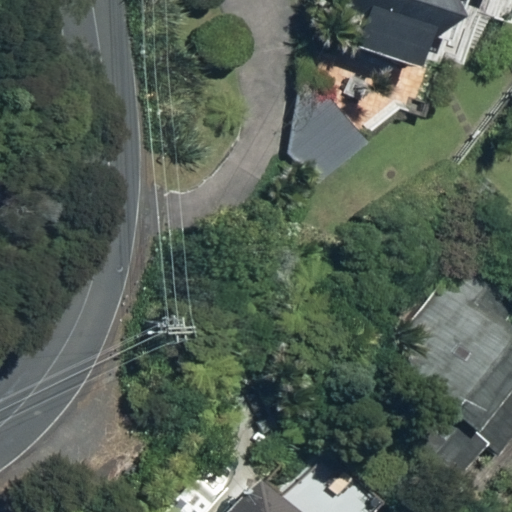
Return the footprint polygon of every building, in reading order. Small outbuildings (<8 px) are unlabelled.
[(326,0),(323,12),(344,20),(331,52),(394,75),(405,45),(412,48),(428,0),(451,0),(469,6),(470,0),(326,0)] [(277,162),(299,189),(352,146),(286,65),(277,162)] [(388,439),(443,483),(472,445),(486,456),(509,425),(496,415),(511,394),(511,345),(489,327),(511,297),(511,291),(462,251),(372,367),(417,401),(388,439)] [(207,448),(252,452),(255,418),(210,414),(207,448)] [(267,511),(247,490),(223,511),(267,511)]
